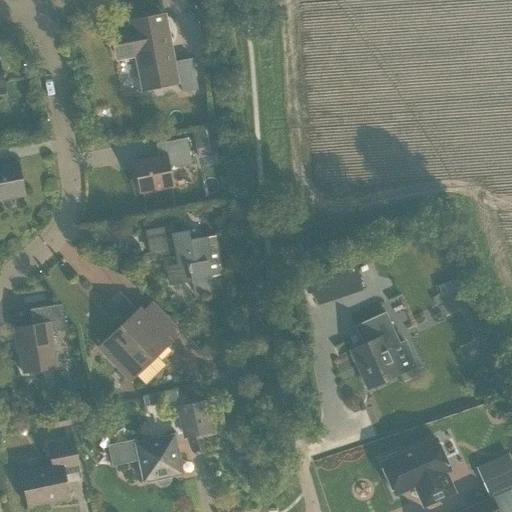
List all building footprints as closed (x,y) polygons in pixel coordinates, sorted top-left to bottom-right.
[(164,17),(131,23),(132,29),(113,32),(118,58),(119,58),(119,56),(137,53),(143,83),(174,77),(175,83),(176,83),(164,17)] [(192,59),(176,62),(182,94),(198,91),(192,59)] [(187,138),(156,144),(156,145),(159,145),(161,157),(134,162),(140,193),(173,187),(170,170),(192,165),(187,138)] [(113,149),(116,161),(131,157),(127,145),(113,149)] [(0,200),(24,196),(18,163),(0,166),(0,200)] [(216,236),(189,241),(187,232),(175,234),(174,226),(148,231),(153,256),(178,252),(178,257),(180,256),(181,265),(168,267),(171,285),(193,281),(196,295),(213,292),(210,277),(223,274),(216,236)] [(312,289),(317,305),(363,290),(358,274),(312,289)] [(62,305),(30,310),(33,326),(13,329),(16,346),(18,345),(23,374),(57,368),(51,333),(66,330),(62,305)] [(139,312),(102,348),(131,378),(168,342),(139,312)] [(400,345),(386,313),(355,326),(360,338),(348,343),(369,389),(417,367),(406,342),(400,345)] [(183,438),(212,432),(205,400),(177,406),(182,433),(183,438)] [(137,443),(136,440),(108,446),(112,467),(139,461),(143,483),(155,480),(157,484),(161,487),(165,487),(169,485),(171,482),(171,477),(183,475),(176,440),(183,438),(182,433),(137,443)] [(450,471),(436,438),(398,455),(395,454),(387,458),(386,461),(381,463),(396,496),(414,487),(421,490),(428,506),(456,493),(447,473),(450,471)] [(74,443),(49,448),(53,468),(22,474),(28,507),(70,498),(63,469),(79,466),(74,443)] [(511,486),(511,464),(498,471),(507,489),(511,486)] [(501,511),(494,496),(458,511),(501,511)] [(175,511),(191,511),(192,500),(176,500),(175,511)]
